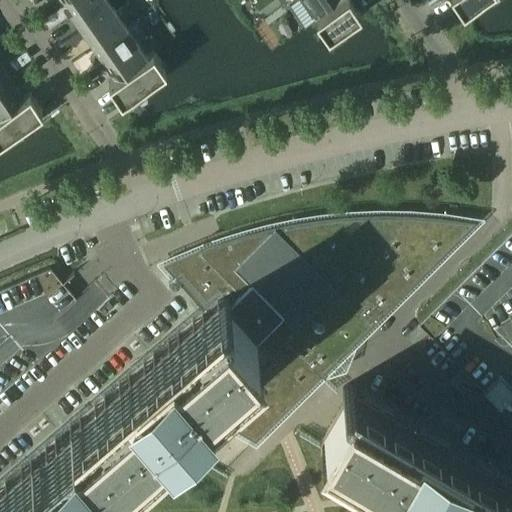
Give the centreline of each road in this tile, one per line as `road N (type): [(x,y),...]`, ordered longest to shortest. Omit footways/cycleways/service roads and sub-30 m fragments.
road 1 (residential): [(495,111),(499,207),(373,346),(425,389),(511,441)]
road 2 (unclassified): [(133,202),(276,158),(466,115)]
road 3 (residential): [(0,437),(158,303),(129,266),(104,212)]
road 4 (residential): [(5,0),(100,134),(133,202)]
road 5 (residential): [(404,0),(454,71),(466,115)]
